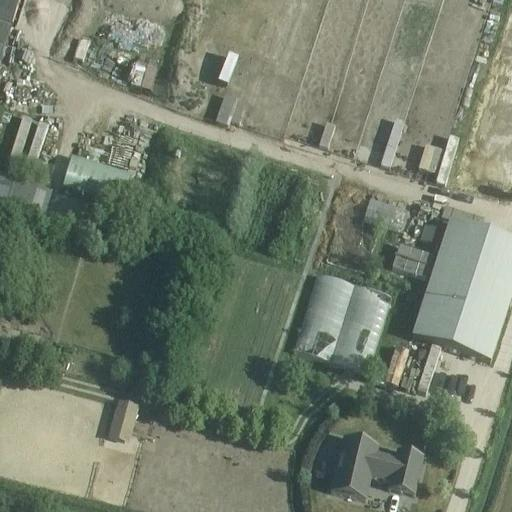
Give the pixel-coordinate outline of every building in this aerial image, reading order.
[(0,0),(0,60),(10,28),(19,0),(0,0)] [(159,30),(158,14),(130,16),(131,32),(159,30)] [(414,124),(422,126),(427,103),(419,102),(414,124)] [(127,177),(72,159),(61,192),(117,210),(127,177)] [(3,199),(18,201),(22,172),(7,170),(3,199)] [(411,341),(489,367),(511,295),(511,247),(448,227),(411,341)] [(406,238),(403,252),(424,257),(427,244),(406,238)] [(330,268),(314,349),(351,356),(367,275),(330,268)] [(370,279),(366,302),(402,309),(407,286),(370,279)] [(356,328),(351,358),(382,364),(388,333),(356,328)] [(108,441),(124,445),(133,411),(117,407),(108,441)] [(329,496),(364,504),(370,481),(389,486),(387,493),(413,500),(423,461),(396,454),(394,462),(376,458),(377,450),(342,441),(329,496)] [(433,471),(439,455),(430,451),(424,468),(433,471)]
